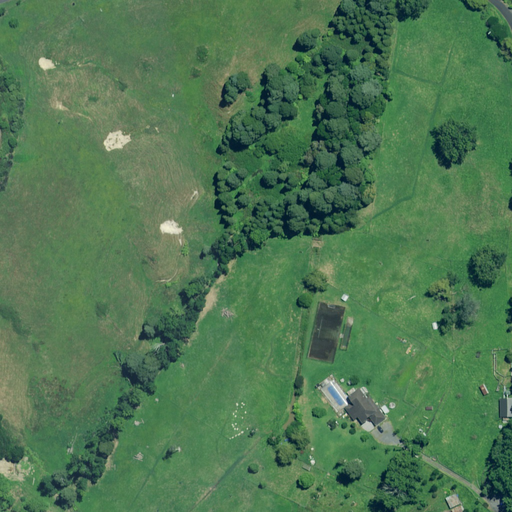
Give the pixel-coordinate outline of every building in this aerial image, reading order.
[(350,297),(344,293),(341,298),(347,302),(350,297)] [(489,393),(485,385),(481,387),(485,395),(489,393)] [(383,413),(369,394),(366,396),(361,388),(349,397),(353,402),(351,404),(346,408),(354,420),(359,417),(365,425),(372,420),(376,426),(387,418),(387,417),(387,416),(387,415),(387,414),(386,414),(385,413),(384,413),(383,413)] [(504,417),(504,420),(510,421),(510,417),(511,416),(511,399),(501,399),(501,416),(504,417)] [(385,404),(382,407),(386,413),(390,410),(385,404)] [(465,511),(456,494),(447,498),(453,511),(465,511)]
